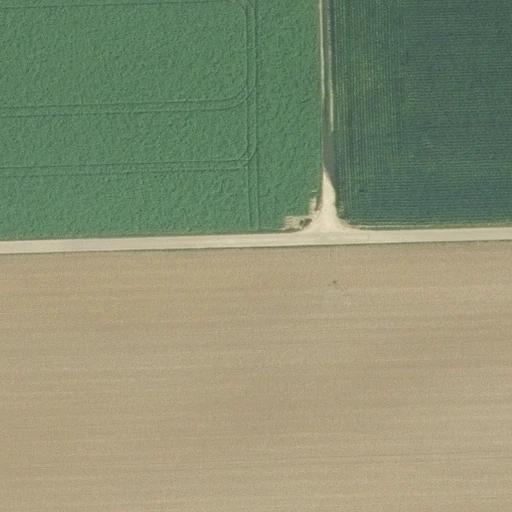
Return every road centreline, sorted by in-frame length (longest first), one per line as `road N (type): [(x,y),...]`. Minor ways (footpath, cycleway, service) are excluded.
road 1 (track): [(511,228),(0,242)]
road 2 (track): [(322,0),(325,233)]
